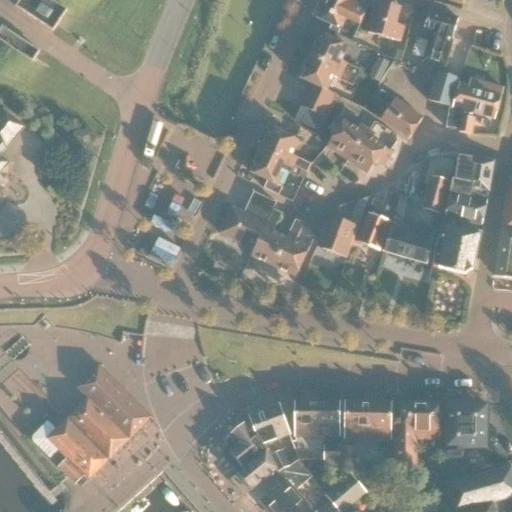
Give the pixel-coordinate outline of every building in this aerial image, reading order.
[(53,0),(21,0),(21,1),(17,7),(54,32),(69,10),(53,0)] [(341,28),(344,21),(359,27),(369,5),(359,0),(328,0),(321,19),(341,28)] [(401,41),(405,27),(396,25),(401,8),(377,2),(368,32),(401,41)] [(424,33),(430,35),(423,62),(446,69),(459,19),(430,11),(424,33)] [(3,27),(0,31),(0,40),(34,63),(41,52),(3,27)] [(309,56),(357,79),(361,72),(342,63),(350,48),(320,34),(309,56)] [(403,53),(392,49),(389,59),(400,62),(403,53)] [(312,84),(328,92),(334,78),(340,81),(353,88),(357,79),(309,56),(299,78),(312,84)] [(385,73),(390,63),(379,58),(374,68),(385,73)] [(436,74),(428,102),(451,109),(459,81),(436,74)] [(452,108),(451,108),(451,109),(448,127),(459,131),(471,135),(472,135),(476,114),(495,119),(503,89),(472,80),(470,88),(459,84),(452,108)] [(328,92),(312,84),(301,107),(324,118),(335,95),(328,92)] [(423,118),(382,91),(377,98),(391,107),(382,121),(409,139),(423,118)] [(0,174),(9,164),(5,161),(0,156),(0,154),(5,148),(7,149),(25,128),(5,111),(0,117),(0,174)] [(349,162),(369,131),(362,126),(359,130),(338,116),(328,130),(337,136),(329,148),(349,162)] [(294,167),(301,170),(307,173),(311,164),(292,156),(299,141),(271,128),(261,151),(294,166),(294,167)] [(376,136),(369,131),(349,162),(369,175),(377,163),(384,168),(393,154),(373,141),(376,136)] [(330,142),(317,137),(316,141),(328,146),(330,142)] [(298,178),(301,170),(294,167),(294,166),(261,151),(251,174),(268,181),(265,189),(279,196),(283,188),(279,186),(285,172),(298,178)] [(453,180),(451,193),(452,194),(470,197),(472,189),(489,192),(494,163),(459,157),(455,180),(453,180)] [(424,210),(441,215),(450,182),(433,178),(424,210)] [(511,179),(509,179),(506,201),(503,221),(501,236),(500,241),(496,271),(499,277),(511,279),(511,179)] [(268,223),(274,210),(277,204),(253,193),(244,213),(233,208),(221,235),(256,251),(269,223),(268,223)] [(391,222),(398,196),(387,193),(383,204),(374,201),(359,244),(380,251),(390,222),(391,222)] [(486,201),(487,199),(470,197),(452,194),(447,219),(482,226),(487,201),(486,201)] [(324,250),(347,258),(364,212),(356,209),(350,224),(335,219),(324,250)] [(283,214),(274,210),(268,223),(269,223),(256,251),(252,258),(274,268),(288,239),(288,238),(274,232),(283,214)] [(296,220),(288,238),(288,239),(274,268),(296,278),(309,248),(296,242),(304,224),(296,220)] [(428,265),(437,233),(394,221),(385,252),(428,265)] [(435,264),(439,265),(438,269),(467,276),(472,272),(481,234),(464,230),(465,227),(443,222),(442,229),(448,231),(445,248),(439,247),(435,264)] [(88,399),(68,419),(109,461),(150,418),(99,367),(78,389),(88,399)] [(296,403),(296,437),(298,438),(300,438),(301,438),(303,438),(304,438),(305,438),(307,438),(308,438),(321,438),(330,438),(333,438),(335,438),(338,438),(339,438),(340,438),(340,431),(340,420),(340,417),(340,414),(340,403),(331,403),(327,403),(296,403)] [(279,474),(280,476),(290,467),(289,465),(279,440),(290,435),(285,421),(290,419),(285,407),(279,405),(251,417),(257,434),(260,444),(272,455),(270,456),(276,471),(279,474)] [(391,440),(392,406),(346,405),(346,439),(391,440)] [(397,441),(397,468),(417,468),(417,441),(440,441),(440,406),(403,406),(403,441),(397,441)] [(486,450),(488,407),(448,406),(447,460),(444,459),(443,486),(448,486),(465,481),(466,460),(464,460),(464,449),(486,450)] [(41,416),(21,432),(48,466),(54,461),(59,467),(59,468),(76,485),(84,476),(89,481),(109,461),(68,419),(52,434),(50,433),(53,431),(41,416)] [(272,455),(260,444),(245,425),(232,437),(228,436),(223,447),(225,447),(223,457),(238,475),(232,480),(246,497),(276,471),(270,456),(272,455)] [(341,462),(340,446),(329,446),(325,446),(325,462),(341,462)] [(357,448),(341,448),(342,472),(357,472),(357,448)] [(290,467),(280,476),(286,483),(263,503),(270,511),(306,511),(310,509),(296,492),(313,478),(297,459),(289,465),(290,467)] [(511,511),(511,467),(465,481),(448,486),(455,511),(511,511)] [(350,475),(326,496),(339,511),(346,511),(367,494),(350,475)]
